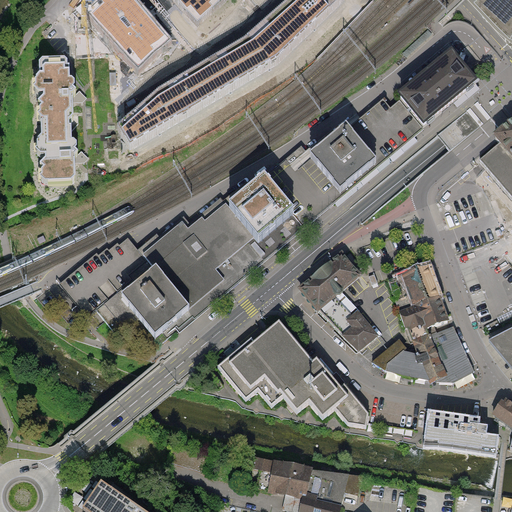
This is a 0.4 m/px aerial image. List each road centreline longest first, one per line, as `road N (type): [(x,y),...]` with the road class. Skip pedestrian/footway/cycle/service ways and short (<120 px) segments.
road 1 (primary): [(45,478),(271,288)]
road 2 (residential): [(271,288),(368,381),(454,398),(497,384)]
road 3 (primary): [(271,288),(444,144)]
road 4 (residential): [(497,384),(471,339),(420,201)]
road 5 (residential): [(511,109),(423,184),(420,201)]
